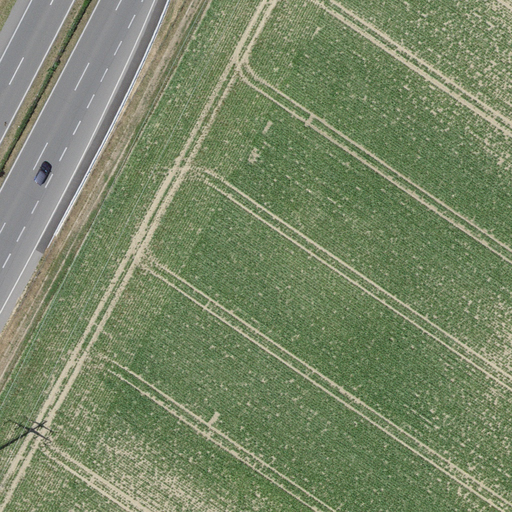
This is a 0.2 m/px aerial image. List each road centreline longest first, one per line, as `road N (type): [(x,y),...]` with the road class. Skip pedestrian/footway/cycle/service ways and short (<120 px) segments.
road 1 (track): [(0,371),(197,0)]
road 2 (motorway): [(0,233),(121,0)]
